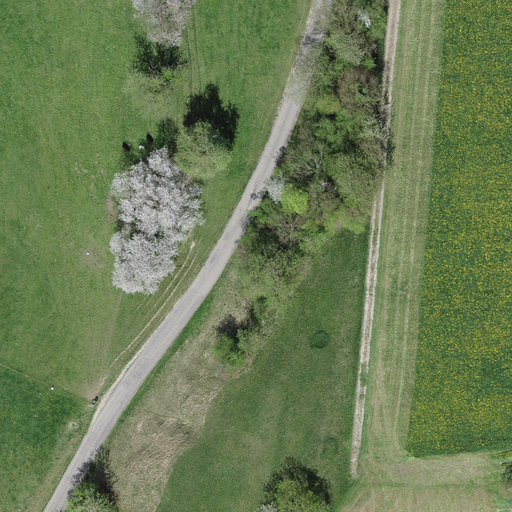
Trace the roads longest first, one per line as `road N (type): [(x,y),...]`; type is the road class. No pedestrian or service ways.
road 1 (unclassified): [(55,511),(269,170),(318,0)]
road 2 (track): [(356,465),(394,0)]
